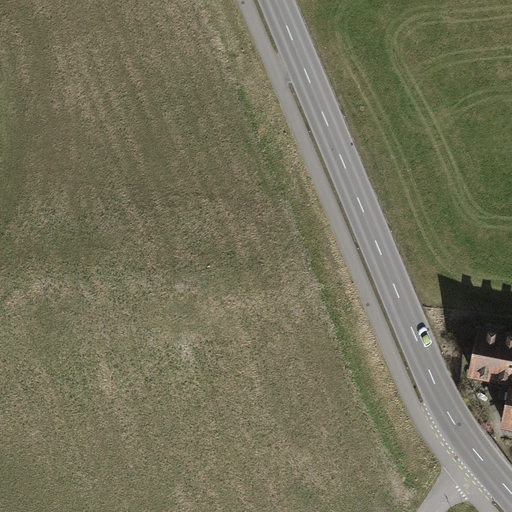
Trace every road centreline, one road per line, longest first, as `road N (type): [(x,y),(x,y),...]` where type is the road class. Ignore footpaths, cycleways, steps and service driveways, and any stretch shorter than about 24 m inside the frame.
road 1 (secondary): [(428,370),(275,0)]
road 2 (secondary): [(428,370),(451,419),(511,494)]
